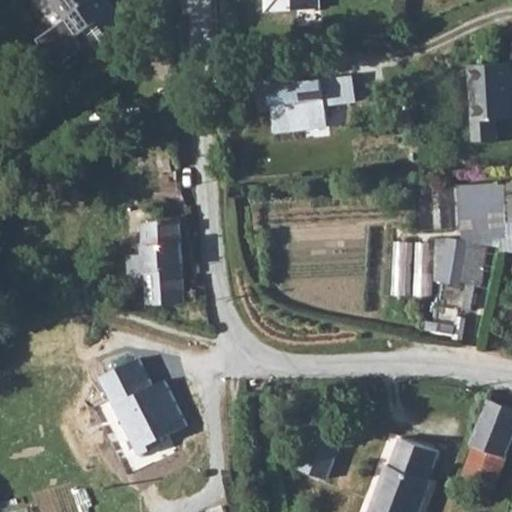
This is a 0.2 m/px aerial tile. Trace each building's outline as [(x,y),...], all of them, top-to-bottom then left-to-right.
[(107,0),(49,0),(65,23),(72,18),(84,34),(86,32),(98,49),(112,39),(127,29),(107,0)] [(511,62),(473,65),(474,86),(478,86),(480,121),(498,120),(511,119),(511,62)] [(158,208),(159,220),(171,218),(170,206),(158,208)] [(159,220),(145,222),(147,244),(183,239),(181,217),(171,218),(159,220)] [(183,239),(147,244),(149,253),(132,255),(133,274),(135,274),(137,289),(150,289),(152,305),(161,305),(158,311),(166,315),(171,304),(187,302),(183,239)] [(183,426),(149,355),(110,374),(122,399),(111,404),(133,450),(183,426)] [(511,413),(489,405),(474,443),(507,456),(511,443),(511,413)] [(301,465),(329,478),(350,431),(323,418),(301,465)] [(420,511),(432,482),(429,481),(438,453),(412,443),(404,440),(401,439),(391,467),(388,465),(371,511),(420,511)] [(507,456),(474,443),(462,482),(491,493),(507,456)]
